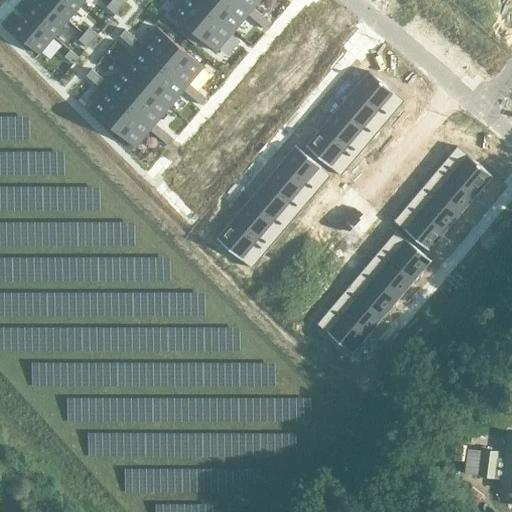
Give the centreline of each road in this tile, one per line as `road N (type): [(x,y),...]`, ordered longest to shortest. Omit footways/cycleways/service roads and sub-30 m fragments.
road 1 (residential): [(356,377),(511,202)]
road 2 (residential): [(480,109),(350,0)]
